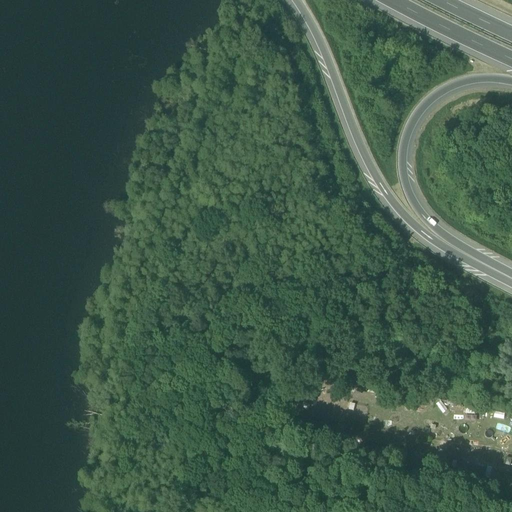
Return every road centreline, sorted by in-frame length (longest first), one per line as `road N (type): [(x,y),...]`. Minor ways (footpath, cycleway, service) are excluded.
road 1 (motorway): [(296,0),(385,194),(425,236),(463,255)]
road 2 (motorway): [(463,255),(415,207),(403,175),(404,144),(417,115),(452,86),(511,81)]
road 3 (motorway): [(387,0),(511,61)]
